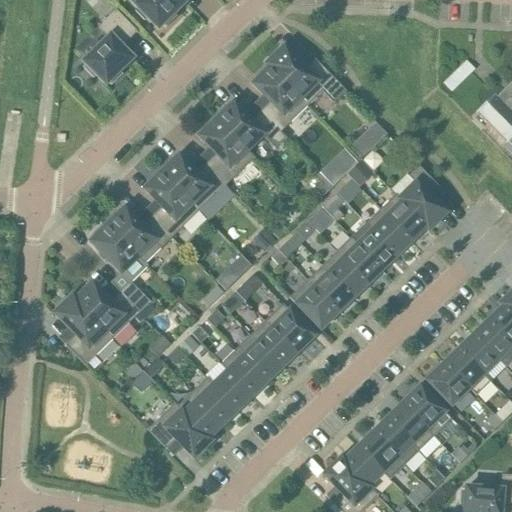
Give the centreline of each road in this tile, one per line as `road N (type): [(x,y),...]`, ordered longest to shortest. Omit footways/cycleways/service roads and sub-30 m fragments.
road 1 (residential): [(224,511),(486,247)]
road 2 (residential): [(32,201),(66,185),(255,0)]
road 3 (residential): [(7,498),(32,201)]
